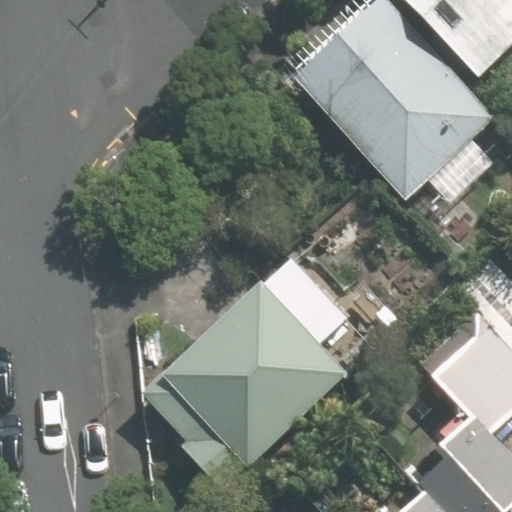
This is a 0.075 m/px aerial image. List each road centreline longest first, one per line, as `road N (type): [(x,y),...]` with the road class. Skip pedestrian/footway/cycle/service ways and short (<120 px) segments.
road 1 (residential): [(66,511),(37,178)]
road 2 (residential): [(37,178),(117,76),(203,0)]
road 3 (residential): [(37,178),(19,0)]
